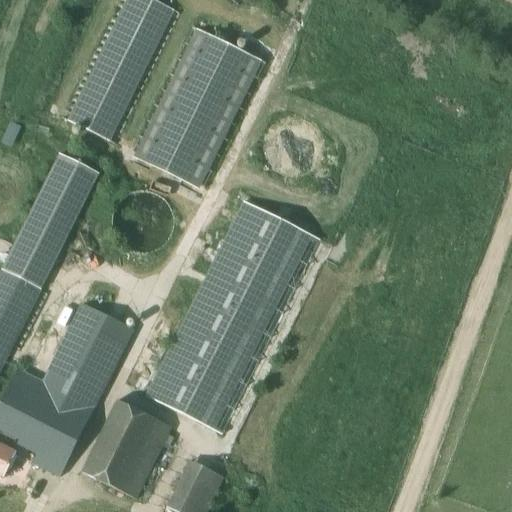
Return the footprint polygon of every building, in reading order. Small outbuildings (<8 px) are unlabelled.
[(174,12),(150,0),(126,0),(68,120),(111,142),(174,12)] [(261,63),(196,31),(134,159),(199,191),(261,63)] [(261,157),(303,170),(317,126),(275,113),(261,157)] [(153,195),(143,193),(136,194),(130,196),(122,202),(116,210),(113,216),(112,222),(113,232),(116,238),(119,244),(124,248),(130,252),(136,254),(143,255),(153,253),(159,250),(164,246),(168,241),(171,235),(173,229),(173,222),(171,213),(168,207),(164,202),(159,198),(153,195)] [(321,242),(245,204),(146,398),(223,437),(321,242)] [(4,267),(0,274),(0,373),(43,286),(4,267)] [(135,331),(81,305),(42,382),(19,370),(0,407),(0,433),(19,443),(17,446),(37,456),(32,465),(60,479),(135,331)] [(172,430),(118,402),(81,474),(137,502),(164,448),(168,450),(174,439),(169,437),(172,430)] [(0,476),(4,478),(15,455),(9,452),(15,441),(0,433),(0,476)] [(208,511),(224,480),(189,463),(166,510),(170,511),(208,511)]
